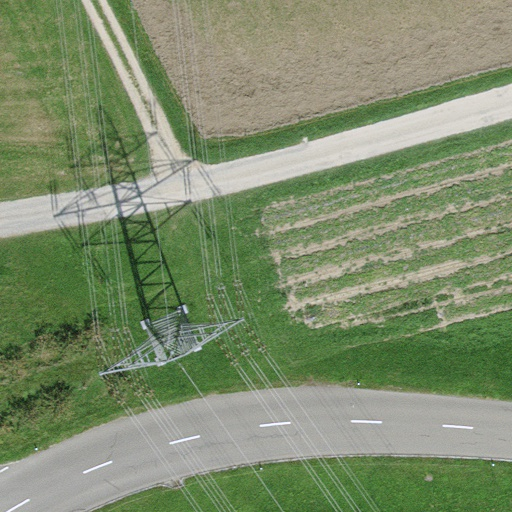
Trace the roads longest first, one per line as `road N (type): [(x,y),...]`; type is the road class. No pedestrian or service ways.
road 1 (track): [(511,102),(189,188),(0,221)]
road 2 (tertiary): [(511,431),(350,422),(227,432),(93,470),(10,511)]
road 3 (track): [(95,0),(189,188)]
